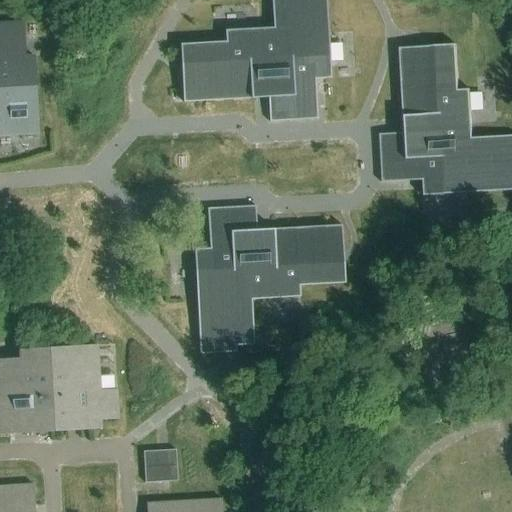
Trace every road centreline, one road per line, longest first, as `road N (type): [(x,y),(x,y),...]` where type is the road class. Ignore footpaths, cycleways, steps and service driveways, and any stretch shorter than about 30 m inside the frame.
road 1 (residential): [(96,171),(138,124),(236,122),(253,135),(359,130),(368,142),(371,183),(351,202),(270,207),(253,193),(130,206)]
road 2 (residential): [(262,511),(239,424),(112,288),(130,206)]
